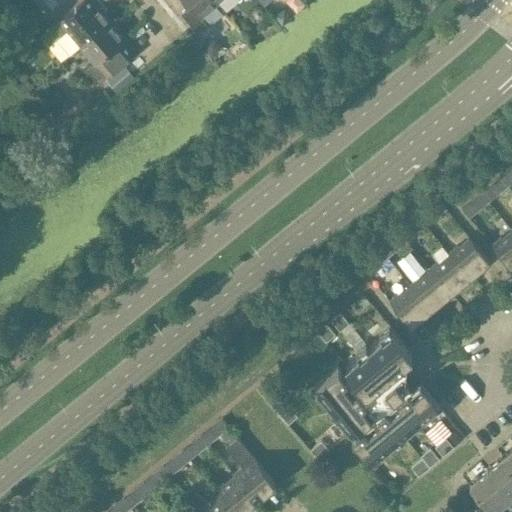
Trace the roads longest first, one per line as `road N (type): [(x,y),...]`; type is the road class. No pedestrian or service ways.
road 1 (secondary): [(0,480),(511,57)]
road 2 (secondary): [(497,0),(0,415)]
